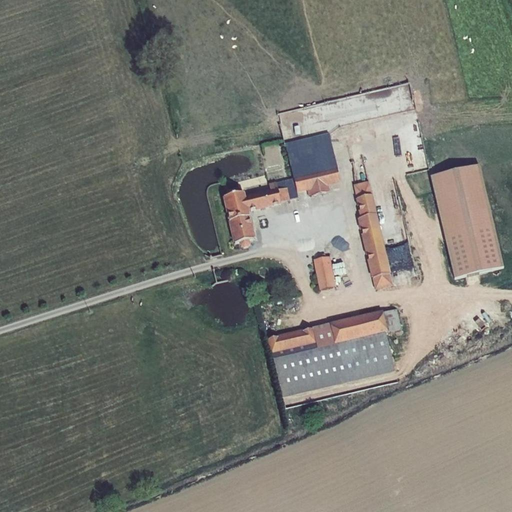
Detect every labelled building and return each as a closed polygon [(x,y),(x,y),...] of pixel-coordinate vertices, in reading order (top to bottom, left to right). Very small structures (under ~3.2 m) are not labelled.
[(340,184),(329,133),(285,144),(294,179),(298,194),(307,192),(308,197),(331,192),(329,186),(340,184)] [(480,166),(431,177),(454,280),(504,268),(480,166)] [(228,198),(223,199),(233,245),(237,244),(244,248),(248,247),(250,244),(250,240),(255,239),(249,213),(281,205),(280,203),(299,199),(298,194),(294,179),(269,185),(270,191),(245,196),(245,194),(239,195),(238,188),(227,190),(228,198)] [(369,182),(353,185),(360,220),(358,220),(375,290),(392,286),(369,182)] [(336,288),(330,257),(313,261),(319,291),(336,288)] [(272,355),(283,399),(395,372),(386,335),(388,334),(388,333),(401,329),(397,310),(383,313),(382,311),(313,328),(303,332),(302,330),(277,336),(278,338),(267,341),(271,355),(272,355)]
